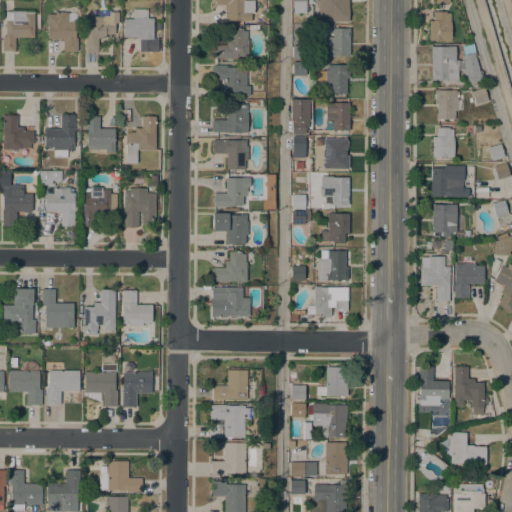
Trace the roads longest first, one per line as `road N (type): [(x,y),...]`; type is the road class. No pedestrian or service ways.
road 1 (residential): [(176,339),(179,0)]
road 2 (secondary): [(389,294),(390,0)]
road 3 (tertiary): [(388,342),(176,339)]
road 4 (residential): [(179,83),(0,81)]
road 5 (residential): [(177,258),(0,256)]
road 6 (tertiary): [(175,438),(0,436)]
road 7 (residential): [(388,333),(487,340),(511,409)]
road 8 (secondary): [(386,511),(388,386)]
